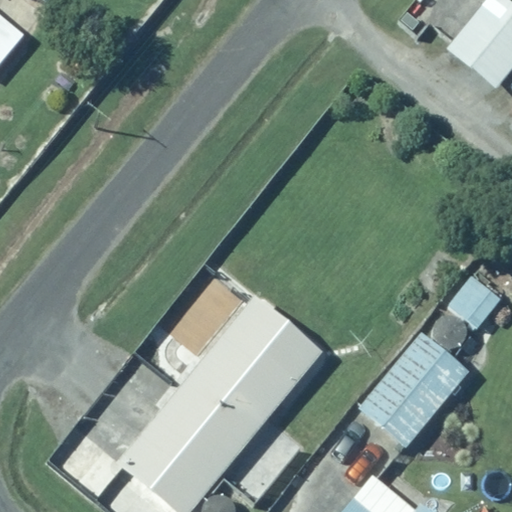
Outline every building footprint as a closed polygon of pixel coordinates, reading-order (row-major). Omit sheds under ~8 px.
[(511,8),(501,0),(488,0),(447,50),(497,91),(511,72),(511,8)] [(197,274),(132,354),(165,381),(230,302),(197,274)] [(259,294),(246,310),(116,471),(166,511),(197,511),(329,350),(259,294)] [(421,337),(359,410),(405,449),(468,376),(421,337)] [(414,511),(375,478),(346,511),(426,511),(422,508),(418,511),(414,511)]
